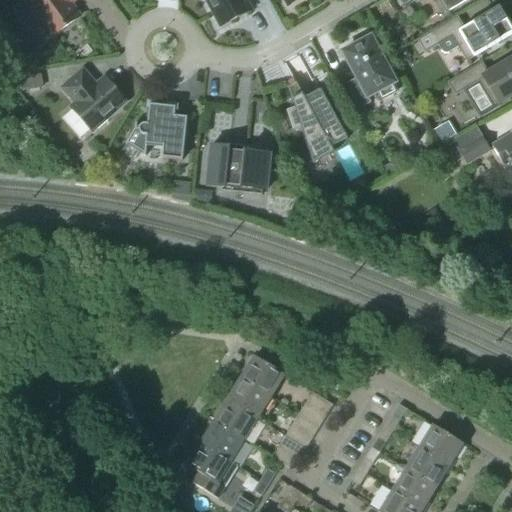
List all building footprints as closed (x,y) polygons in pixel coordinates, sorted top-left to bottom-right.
[(41,22),(53,38),(80,18),(69,3),(72,0),(75,0),(76,0),(75,0),(25,0),(26,1),(14,9),(29,31),(41,22)] [(206,0),(221,27),(251,11),(244,0),(206,0)] [(414,0),(437,0),(446,14),(469,0),(398,0),(402,7),(414,0)] [(452,38),(467,62),(511,35),(511,29),(499,8),(465,29),(458,17),(418,41),(425,54),(452,38)] [(346,85),(360,110),(371,104),(368,99),(378,94),(382,101),(397,93),(393,86),(396,84),(371,38),(343,53),(356,79),(346,85)] [(480,82),(495,106),(511,96),(511,61),(489,75),(482,63),(448,84),(455,97),(480,82)] [(18,74),(21,91),(44,87),(41,70),(18,74)] [(105,80),(96,88),(83,73),(64,90),(77,105),(71,109),(91,132),(95,129),(97,131),(108,121),(106,119),(125,103),(105,80)] [(301,129),(308,153),(326,144),(330,150),(347,141),(321,91),(305,100),(296,84),(288,89),(295,110),(287,112),(294,132),(301,129)] [(162,160),(182,162),(187,119),(167,117),(168,112),(167,109),(164,108),(150,106),(147,126),(145,126),(142,126),(140,128),(139,131),(136,130),(137,125),(135,125),(135,131),(125,146),(126,147),(128,145),(143,154),(143,157),(145,158),(147,146),(163,147),(162,160)] [(448,123),(433,131),(441,144),(456,136),(448,123)] [(467,167),(492,151),(477,127),(452,143),(467,167)] [(511,164),(511,163),(511,131),(510,133),(511,135),(492,147),(504,167),(508,165),(509,165),(511,164)] [(266,155),(267,150),(246,148),(245,154),(229,152),(229,149),(211,147),(206,188),(224,190),(225,187),(241,188),(241,194),(262,197),(262,192),(266,192),(270,156),(266,155)] [(389,165),(383,168),(387,177),(397,172),(394,167),(389,165)] [(174,182),(173,195),(189,197),(191,184),(174,182)] [(194,202),(194,203),(201,204),(211,205),(212,192),(196,190),(194,202)] [(253,357),(239,380),(270,398),(284,376),(253,357)] [(327,387),(335,392),(341,383),(333,378),(327,387)] [(239,380),(226,401),(256,419),(270,398),(239,380)] [(304,405),(325,418),(332,406),(312,393),(304,405)] [(226,401),(213,422),(243,441),(256,419),(226,401)] [(297,416),(318,428),(325,418),(304,405),(297,416)] [(399,406),(385,429),(392,433),(406,410),(399,406)] [(297,416),(291,426),(311,439),(318,428),(297,416)] [(213,422),(199,444),(230,462),(243,441),(213,422)] [(291,426),(284,437),(305,450),(311,439),(291,426)] [(434,428),(420,450),(449,468),(463,446),(434,428)] [(392,433),(385,429),(379,439),(386,444),(392,433)] [(284,437),(277,447),(298,461),(305,450),(284,437)] [(230,462),(199,444),(185,467),(197,473),(191,483),(219,500),(238,468),(230,462)] [(298,461),(277,447),(271,458),(291,471),(298,461)] [(420,450),(407,471),(436,489),(449,468),(420,450)] [(366,461),(359,472),(366,476),(373,465),(366,461)] [(265,469),(258,480),(267,485),(274,474),(265,469)] [(407,471),(393,493),(423,511),(436,489),(407,471)] [(366,476),(359,472),(352,482),(360,487),(366,476)] [(267,485),(258,480),(251,491),(260,497),(267,485)] [(277,508),(283,511),(290,511),(296,502),(301,494),(290,487),(277,508)] [(421,511),(423,511),(393,493),(381,511),(421,511)] [(301,494),(296,502),(308,509),(312,501),(301,494)] [(231,511),(249,511),(254,503),(240,496),(231,511)]
